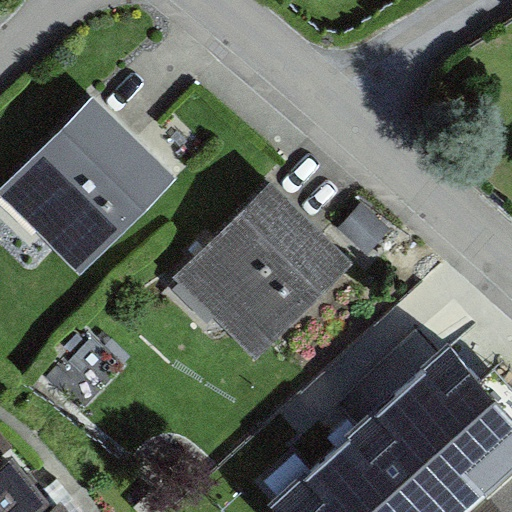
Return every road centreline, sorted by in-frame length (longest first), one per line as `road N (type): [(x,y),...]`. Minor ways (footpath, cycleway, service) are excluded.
road 1 (residential): [(329,104),(511,268)]
road 2 (residential): [(329,104),(496,0)]
road 3 (residential): [(197,0),(329,104)]
